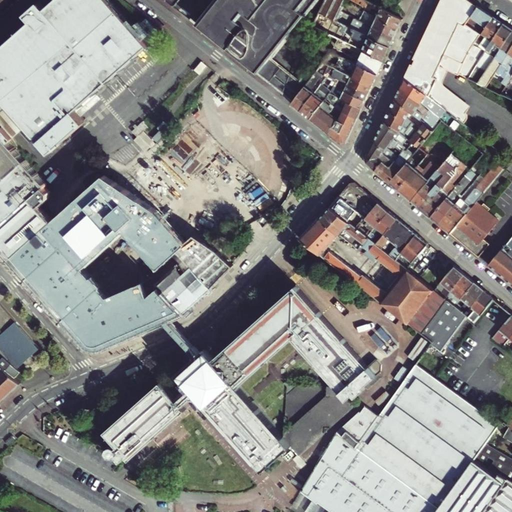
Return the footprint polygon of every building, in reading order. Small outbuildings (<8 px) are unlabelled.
[(234,265),(218,251),(196,236),(193,234),(185,242),(159,211),(141,199),(160,174),(138,154),(125,170),(130,174),(134,178),(125,189),(121,186),(100,172),(49,217),(36,201),(46,193),(46,188),(42,183),(44,181),(9,141),(13,137),(3,125),(0,127),(0,109),(8,102),(28,124),(50,151),(85,121),(75,109),(150,45),(110,0),(55,0),(46,8),(41,1),(29,11),(26,14),(32,20),(0,49),(0,249),(80,340),(84,345),(88,348),(94,350),(102,351),(185,315),(215,288),(214,287),(234,265)] [(271,57),(316,0),(217,0),(199,24),(259,72),(264,66),(277,76),(279,63),(271,57)] [(385,61),(388,53),(391,47),(362,33),(336,21),(345,0),(325,0),(314,27),(329,35),(356,47),(360,40),(366,43),(362,50),(385,61)] [(494,16),(470,0),(442,0),(425,34),(480,60),(483,55),(487,50),(487,49),(483,47),(476,44),(479,40),(494,16)] [(365,7),(372,11),(375,5),(368,1),(365,7)] [(400,29),(404,20),(375,5),(372,11),(380,14),(378,19),(400,29)] [(368,20),(376,23),(378,19),(370,15),(368,20)] [(487,49),(505,23),(494,16),(479,40),(485,44),(483,47),(487,49)] [(395,38),(400,29),(378,19),(376,23),(374,28),(395,38)] [(496,56),(511,33),(511,28),(505,23),(487,49),(487,50),(491,53),(496,56)] [(395,38),(374,28),(366,24),(362,33),(391,47),(395,38)] [(486,86),(501,64),(511,47),(511,33),(496,56),(487,70),(477,64),(468,78),(486,86)] [(412,63),(405,76),(438,103),(459,119),(464,122),(467,118),(467,116),(467,114),(466,113),(457,104),(455,105),(439,89),(440,88),(435,83),(438,77),(435,76),(440,65),(458,74),(459,73),(467,76),(467,77),(468,78),(477,64),(480,60),(425,34),(414,58),(416,59),(413,64),(412,63)] [(349,60),(379,74),(385,61),(362,50),(356,47),(329,35),(322,48),(332,53),(334,48),(351,55),(349,60)] [(356,47),(362,50),(366,43),(360,40),(356,47)] [(511,75),(511,47),(501,64),(507,68),(505,71),(508,73),(506,75),(510,78),(511,75)] [(349,60),(351,55),(334,48),(332,53),(349,60)] [(483,55),(487,58),(491,53),(487,50),(483,55)] [(373,85),(379,74),(349,60),(332,53),(324,63),(336,68),(339,62),(355,70),(353,76),(373,85)] [(370,93),(373,85),(353,76),(336,68),(324,63),(317,72),(322,74),(334,79),(336,80),(337,78),(370,93)] [(291,104),(301,111),(315,94),(311,91),(321,78),(320,77),(322,74),(317,72),(291,104)] [(438,103),(405,76),(400,88),(428,109),(431,112),(438,103)] [(311,91),(315,94),(325,81),(321,78),(311,91)] [(366,101),(370,93),(337,78),(336,80),(334,85),(366,101)] [(363,108),(366,101),(334,85),(331,90),(332,91),(363,108)] [(423,115),(428,109),(400,88),(394,99),(434,130),(439,123),(438,122),(440,119),(437,117),(433,122),(423,115)] [(344,111),(358,118),(363,108),(332,91),(331,90),(328,94),(336,100),(341,103),(338,109),(340,110),(343,104),(346,105),(344,111)] [(301,111),(309,118),(319,106),(323,100),(315,94),(301,111)] [(420,146),(434,130),(394,99),(385,119),(414,141),(420,146)] [(342,114),(339,112),(340,110),(338,109),(337,111),(323,100),(319,106),(336,119),(354,128),(358,118),(344,111),(342,114)] [(28,124),(8,102),(0,109),(0,127),(3,125),(13,137),(28,124)] [(354,128),(336,119),(319,106),(309,118),(342,144),(347,142),(354,128)] [(408,149),(414,141),(385,119),(374,141),(386,149),(393,140),(404,149),(406,150),(408,149)] [(383,161),(390,166),(399,155),(402,151),(404,149),(393,140),(386,149),(374,141),(369,152),(366,158),(367,163),(376,170),(383,161)] [(408,149),(414,154),(420,146),(414,141),(408,149)] [(472,168),(453,152),(447,158),(467,174),(472,168)] [(376,170),(390,182),(407,161),(399,155),(390,166),(383,161),(376,170)] [(432,216),(466,175),(467,174),(447,158),(440,166),(439,168),(445,174),(439,181),(433,188),(419,206),(432,216)] [(399,189),(412,200),(439,168),(440,166),(432,159),(421,173),(416,169),(399,189)] [(416,169),(417,167),(409,160),(407,161),(390,182),(399,189),(416,169)] [(419,206),(433,188),(430,185),(435,178),(439,181),(445,174),(439,168),(412,200),(419,206)] [(121,186),(125,189),(134,178),(130,174),(121,186)] [(440,223),(461,197),(458,195),(471,180),(466,175),(432,216),(440,223)] [(476,201),(487,188),(481,183),(479,186),(477,185),(465,200),(461,197),(440,223),(450,232),(476,201)] [(450,232),(480,256),(491,243),(485,238),(500,220),(488,210),(490,208),(483,202),(481,205),(476,201),(450,232)] [(368,237),(373,231),(390,211),(380,203),(367,218),(369,220),(365,224),(371,229),(365,235),(368,237)] [(331,207),(320,218),(340,235),(342,232),(347,227),(367,242),(370,238),(368,237),(365,235),(331,207)] [(373,231),(381,238),(398,218),(390,211),(373,231)] [(340,235),(320,218),(301,238),(422,332),(448,299),(446,297),(442,294),(438,291),(408,267),(396,258),(389,253),(385,250),(377,243),(374,241),(370,238),(367,242),(362,248),(376,260),(363,276),(327,248),(340,235)] [(389,239),(393,241),(407,225),(398,218),(381,238),(378,241),(377,243),(385,250),(387,248),(384,245),(389,239)] [(389,253),(396,258),(417,233),(407,225),(393,241),(392,242),(397,246),(395,246),(389,253)] [(368,237),(370,238),(374,241),(376,239),(378,241),(381,238),(373,231),(368,237)] [(417,233),(396,258),(408,267),(428,243),(417,233)] [(511,237),(490,264),(511,283),(511,237)] [(442,294),(446,297),(465,274),(455,265),(442,281),(448,286),(444,291),(442,294)] [(457,293),(462,297),(475,282),(465,274),(446,297),(448,299),(450,301),(457,293)] [(475,282),(462,297),(472,306),(485,290),(475,282)] [(192,349),(197,355),(178,372),(184,379),(182,381),(187,388),(189,389),(191,387),(196,393),(216,415),(264,469),(292,445),(300,454),(356,405),(349,398),(355,392),(358,395),(368,386),(366,384),(382,370),(382,363),(378,359),(370,365),(298,284),(271,308),(215,358),(206,348),(202,351),(197,345),(192,349)] [(468,314),(475,320),(495,297),(485,290),(472,306),(466,313),(468,314)] [(458,302),(462,297),(457,293),(450,301),(453,303),(456,299),(458,302)] [(458,302),(456,305),(466,313),(472,306),(462,297),(458,302)] [(475,320),(482,325),(491,315),(498,320),(489,331),(495,336),(511,316),(511,311),(495,297),(475,320)] [(440,350),(468,314),(466,313),(456,305),(453,303),(450,301),(448,299),(422,332),(433,341),(432,343),(440,350)] [(0,330),(15,318),(5,308),(0,311),(0,330)] [(511,316),(495,336),(494,337),(503,344),(504,343),(505,344),(511,335),(511,316)] [(0,349),(3,347),(24,329),(15,318),(0,330),(0,349)] [(12,356),(20,348),(29,341),(32,338),(24,329),(3,347),(12,356)] [(38,351),(41,348),(32,338),(29,341),(38,351)] [(35,353),(38,351),(29,341),(20,348),(32,362),(34,360),(35,358),(35,355),(35,353)] [(18,369),(21,366),(12,356),(3,347),(0,349),(0,354),(2,357),(0,361),(0,363),(4,367),(16,378),(22,372),(18,369)] [(31,362),(32,362),(20,348),(12,356),(21,366),(25,362),(30,363),(31,362)] [(500,424),(456,391),(417,364),(382,413),(357,447),(375,461),(397,478),(384,501),(377,511),(511,511),(511,479),(491,467),(486,464),(476,458),(487,443),(500,424)] [(0,403),(8,396),(21,384),(16,378),(4,367),(0,370),(0,403)] [(187,408),(183,404),(177,397),(162,380),(106,429),(118,444),(117,445),(114,444),(112,444),(110,444),(109,446),(107,448),(107,450),(107,451),(108,454),(110,455),(111,456),(113,456),(115,455),(117,454),(121,459),(127,454),(130,458),(187,408)] [(187,388),(177,397),(183,404),(196,393),(191,387),(189,389),(187,388)] [(362,413),(360,412),(338,432),(357,447),(382,413),(369,404),(366,407),(362,413)] [(511,425),(505,421),(501,428),(508,431),(506,435),(511,439),(511,425)] [(377,511),(384,501),(397,478),(375,461),(357,447),(338,432),(302,491),(318,503),(319,501),(333,511),(334,510),(336,511),(377,511)] [(511,457),(487,443),(476,458),(486,464),(490,457),(495,460),(491,467),(511,479),(511,457)]
